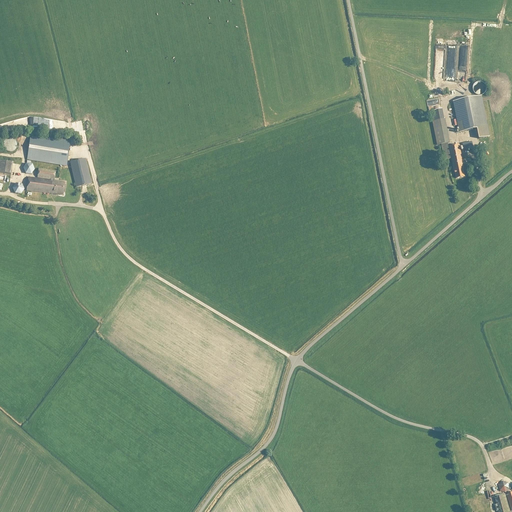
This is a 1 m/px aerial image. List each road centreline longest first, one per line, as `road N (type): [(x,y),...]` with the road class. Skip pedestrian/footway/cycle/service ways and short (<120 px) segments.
road 1 (unclassified): [(202,511),(271,443),(296,360),(404,265)]
road 2 (unclassified): [(404,265),(347,0)]
road 3 (unclassified): [(404,265),(511,171)]
